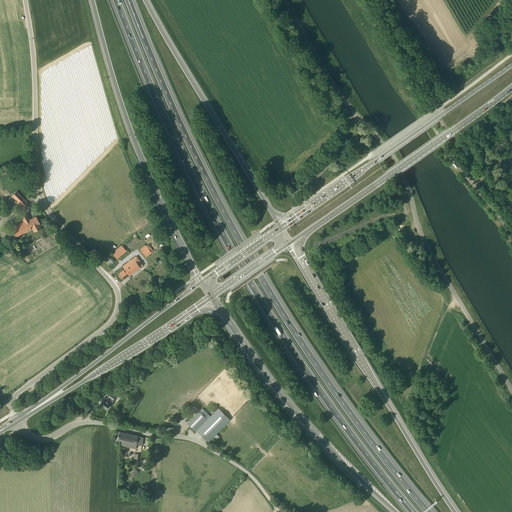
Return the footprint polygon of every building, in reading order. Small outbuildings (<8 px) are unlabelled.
[(5,175),(11,172),(9,166),(2,169),(5,175)] [(23,210),(29,204),(17,191),(18,190),(11,183),(5,189),(12,196),(11,196),(18,203),(17,203),(23,210)] [(32,228),(34,232),(41,228),(39,224),(40,223),(36,216),(30,220),(27,215),(22,218),(24,221),(8,231),(7,231),(11,239),(17,236),(17,237),(32,228)] [(117,259),(127,251),(122,245),(113,253),(115,256),(117,259)] [(147,247),(146,245),(140,250),(141,251),(145,257),(151,252),(147,247)] [(124,279),(140,267),(135,261),(138,259),(136,256),(134,257),(123,266),(125,269),(119,273),(124,279)] [(114,400),(113,399),(115,396),(110,393),(108,397),(109,397),(108,398),(105,397),(100,405),(106,409),(107,408),(110,404),(111,404),(112,404),(112,403),(113,402),(114,400)] [(208,442),(230,419),(218,408),(213,413),(206,407),(204,410),(203,409),(188,424),(195,431),(196,430),(208,442)] [(138,437),(138,436),(119,432),(117,440),(121,441),(120,446),(136,449),(137,445),(142,445),(143,437),(138,437)]
